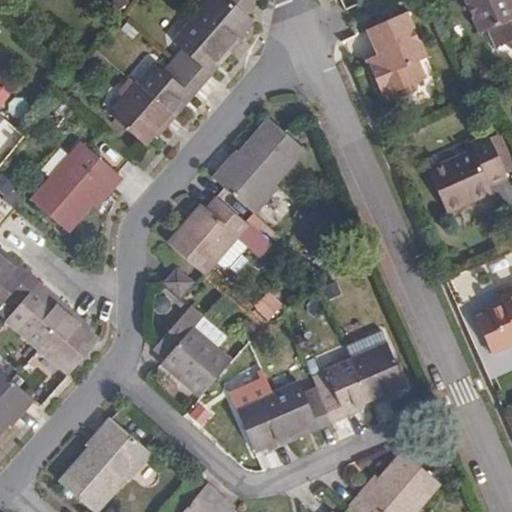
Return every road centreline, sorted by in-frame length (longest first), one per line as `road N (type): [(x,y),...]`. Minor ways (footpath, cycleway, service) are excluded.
road 1 (residential): [(302,20),(509,511)]
road 2 (residential): [(117,365),(131,335),(137,205),(302,20)]
road 3 (residential): [(117,365),(235,464),(259,473),(290,471),(395,423)]
road 4 (residential): [(15,481),(117,365)]
